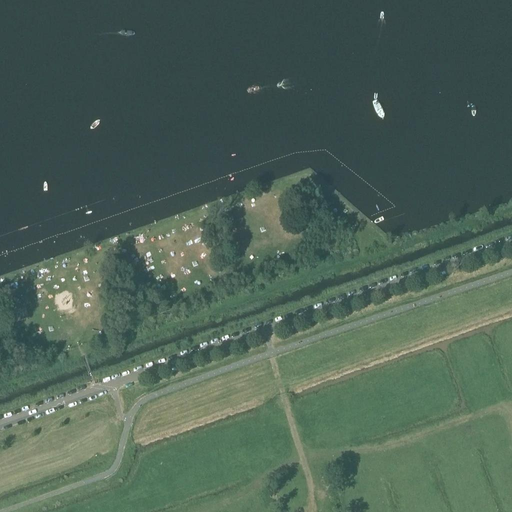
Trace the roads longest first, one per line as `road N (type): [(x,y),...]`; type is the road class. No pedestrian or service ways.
road 1 (tertiary): [(511,243),(0,425)]
road 2 (track): [(303,457),(366,456),(511,403)]
road 3 (track): [(303,457),(264,331)]
